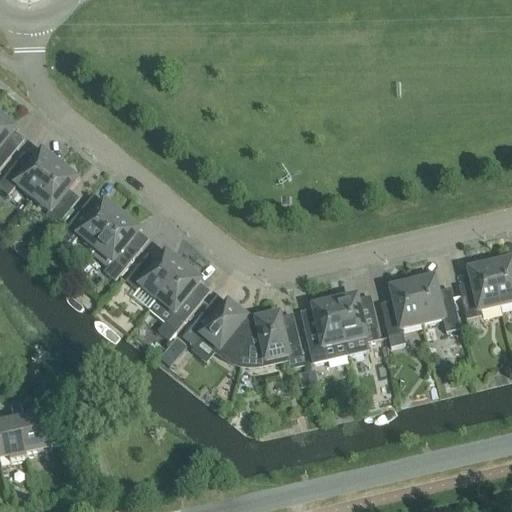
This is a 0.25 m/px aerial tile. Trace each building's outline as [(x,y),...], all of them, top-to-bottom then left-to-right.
[(0,171),(11,159),(1,150),(16,131),(0,117),(0,171)] [(18,164),(0,185),(0,191),(8,198),(16,188),(33,202),(61,167),(44,153),(28,172),(18,164)] [(61,167),(33,202),(49,215),(46,219),(57,228),(73,209),(62,201),(78,182),(61,167)] [(105,204),(97,214),(87,206),(64,234),(59,240),(70,249),(78,239),(95,252),(123,218),(105,204)] [(115,284),(119,279),(141,252),(131,244),(140,232),(123,218),(95,252),(111,266),(103,275),(115,284)] [(141,265),(126,284),(137,294),(140,290),(157,303),(185,269),(167,255),(152,274),(141,265)] [(511,265),(511,262),(489,267),(500,310),(511,307),(511,265)] [(473,296),(460,299),(466,323),(480,320),(479,315),(500,310),(489,267),(468,272),(473,296)] [(202,303),(192,295),(202,283),(185,269),(157,303),(148,313),(176,336),(202,303)] [(445,336),(459,333),(452,301),(439,304),(433,280),(412,285),(422,328),(442,324),(445,336)] [(383,318),(388,342),(390,351),(405,348),(401,333),(422,328),(412,285),(390,290),(396,315),(383,318)] [(380,343),(374,320),(372,310),(359,313),(355,298),(334,303),(347,359),(369,354),(367,346),(380,343)] [(303,327),(312,367),(347,359),(334,303),(312,308),(315,324),(303,327)] [(251,323),(229,305),(219,317),(209,309),(188,335),(182,342),(193,351),(202,340),(218,353),(223,358),(226,360),(229,361),(234,364),(237,365),(240,366),(239,371),(240,371),(251,323)] [(290,373),(304,370),(296,338),(284,341),(278,316),(251,323),(240,371),(241,366),(245,367),(249,367),(253,367),(258,367),(262,366),(287,360),(290,373)] [(170,349),(159,362),(170,370),(180,358),(186,350),(176,342),(170,349)] [(315,374),(310,375),(313,390),(318,389),(315,374)] [(310,375),(297,378),(300,393),(313,390),(310,375)] [(27,421),(18,423),(25,461),(26,461),(52,455),(51,449),(47,430),(44,415),(27,418),(27,421)] [(0,426),(0,465),(9,464),(10,467),(26,463),(26,461),(25,461),(18,423),(0,426)] [(61,427),(47,430),(51,449),(64,446),(61,427)]
